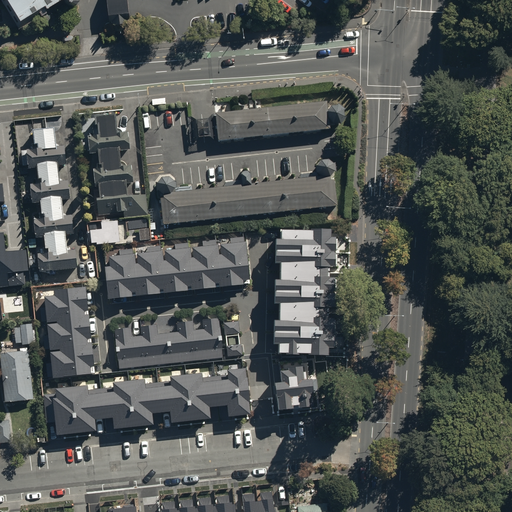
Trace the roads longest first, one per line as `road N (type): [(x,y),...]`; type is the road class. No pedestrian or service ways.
road 1 (primary): [(429,47),(395,511)]
road 2 (primary): [(370,446),(390,51)]
road 3 (secondary): [(0,89),(390,51)]
road 4 (residential): [(0,482),(370,446)]
road 5 (unknown): [(253,347),(109,363)]
